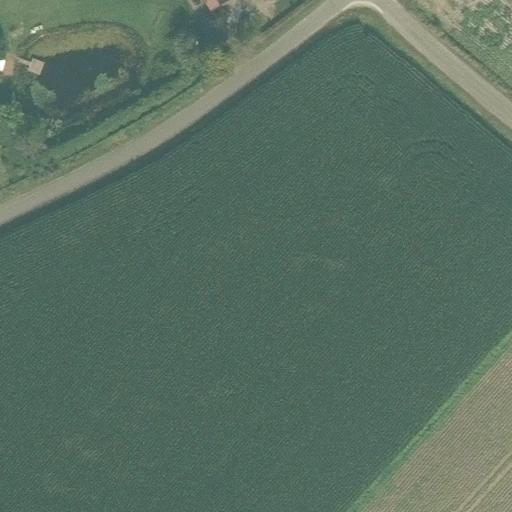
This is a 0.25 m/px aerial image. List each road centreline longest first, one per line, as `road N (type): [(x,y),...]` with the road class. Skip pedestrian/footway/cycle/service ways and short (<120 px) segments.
road 1 (unclassified): [(0,214),(134,152),(345,0)]
road 2 (unclassified): [(511,122),(381,0)]
